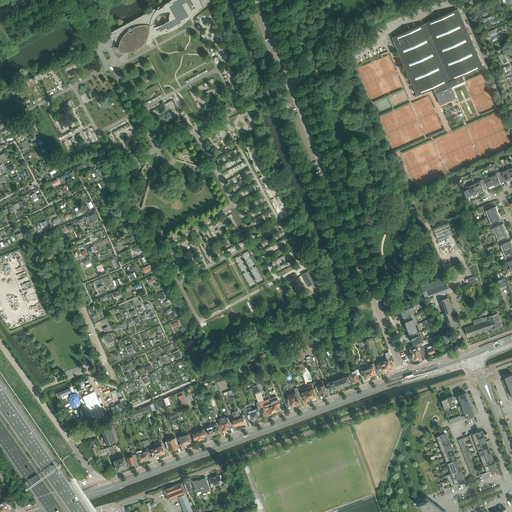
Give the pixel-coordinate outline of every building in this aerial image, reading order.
[(147,39),(147,38),(148,37),(148,36),(149,36),(150,35),(150,36),(151,36),(151,37),(151,38),(152,38),(152,39),(152,40),(152,41),(151,41),(152,41),(152,40),(152,39),(152,38),(152,37),(151,36),(154,35),(157,35),(158,35),(159,35),(161,34),(163,34),(165,33),(167,33),(168,32),(171,31),(173,30),(174,30),(176,29),(178,27),(180,26),(182,25),(184,24),(185,22),(187,20),(188,20),(190,17),(192,16),(193,14),(194,13),(196,12),(197,11),(198,10),(200,9),(202,8),(201,7),(201,8),(199,3),(198,1),(197,0),(171,0),(170,1),(167,3),(165,5),(160,9),(160,8),(159,10),(158,9),(156,10),(155,8),(111,32),(112,35),(115,33),(116,34),(117,33),(118,35),(117,36),(117,37),(114,38),(117,44),(120,44),(119,46),(119,47),(119,48),(119,50),(120,49),(121,49),(122,49),(123,49),(124,49),(125,49),(129,51),(130,51),(132,51),(134,50),(135,50),(136,49),(138,49),(139,48),(140,47),(141,46),(142,45),(143,44),(144,43),(145,42),(146,41),(146,40),(146,41),(146,42),(146,43),(147,43),(147,44),(147,43),(147,42),(147,41),(147,40),(147,39)] [(465,84),(462,76),(483,67),(458,9),(391,38),(417,96),(433,89),(435,93),(440,105),(456,98),(452,90),(465,84)] [(506,181),(511,179),(507,169),(499,172),(503,181),(506,180),(506,181)] [(501,182),(503,181),(499,172),(491,176),(495,186),(501,184),(501,182)] [(490,188),(495,186),(491,176),(483,179),(487,188),(489,187),(490,188)] [(484,190),(487,188),(483,179),(474,183),(479,193),(485,191),(484,190)] [(473,196),(479,193),(474,183),(466,186),(467,190),(464,191),(467,197),(473,194),(473,196)] [(496,206),(495,207),(494,204),(491,205),(490,203),(480,208),(481,209),(484,208),(485,212),(486,211),(488,217),(499,212),(496,206)] [(500,219),(502,218),(499,212),(488,217),(491,222),(489,223),(491,226),(501,221),(500,219)] [(492,229),(491,229),(493,235),(496,234),(506,229),(504,223),(502,224),(501,221),(491,226),(492,229)] [(453,235),(448,223),(433,229),(438,241),(453,235)] [(498,239),(497,240),(498,243),(509,238),(508,236),(509,235),(506,229),(496,234),(498,239)] [(511,242),(511,240),(510,241),(509,238),(498,243),(499,246),(501,245),(503,251),(511,246),(511,242)] [(506,256),(504,257),(506,260),(511,257),(511,246),(503,251),(506,256)] [(147,266),(142,269),(145,274),(150,271),(147,266)] [(310,270),(306,272),(315,288),(319,286),(310,270)] [(448,289),(444,278),(421,286),(425,297),(448,289)] [(505,282),(496,285),(498,291),(508,288),(505,282)] [(442,318),(445,317),(449,329),(458,326),(448,298),(439,301),(444,313),(440,314),(442,318)] [(416,314),(413,306),(414,306),(400,311),(402,314),(403,313),(403,314),(402,315),(403,316),(404,316),(405,318),(416,314)] [(406,321),(405,322),(405,323),(407,323),(407,324),(406,325),(406,327),(419,322),(416,315),(417,314),(416,314),(405,318),(403,319),(404,319),(405,319),(406,321)] [(474,325),(465,328),(468,337),(470,336),(478,333),(488,330),(488,331),(490,332),(491,332),(492,330),(492,329),(502,325),(498,314),(483,319),(482,318),(473,321),(474,325)] [(409,329),(410,331),(408,331),(409,333),(410,332),(411,335),(422,331),(419,323),(420,322),(419,323),(419,322),(406,327),(408,330),(409,329)] [(422,331),(423,331),(423,330),(422,331),(411,335),(410,335),(410,336),(411,335),(412,338),(411,338),(411,340),(413,339),(413,340),(412,341),(413,344),(426,339),(425,339),(422,331)] [(446,333),(443,334),(443,332),(440,333),(441,335),(440,336),(443,344),(445,343),(446,344),(447,343),(448,342),(449,342),(446,333)] [(421,343),(409,347),(414,360),(415,360),(418,359),(418,358),(421,357),(421,356),(425,355),(421,343)] [(294,352),(298,362),(304,360),(303,356),(297,359),(296,355),(294,352)] [(89,353),(84,355),(87,364),(93,361),(89,353)] [(388,360),(382,362),(385,370),(386,370),(386,371),(389,370),(389,369),(391,368),(388,360)] [(376,363),(377,364),(378,368),(377,369),(378,370),(379,370),(380,373),(382,372),(383,372),(385,371),(385,370),(382,362),(382,361),(376,363)] [(373,375),(376,374),(374,369),(376,368),(374,363),(366,366),(370,376),(371,376),(371,377),(373,376),(373,375)] [(361,368),(358,369),(360,374),(363,373),(364,378),(367,377),(368,378),(370,377),(369,376),(370,376),(366,366),(361,368)] [(353,373),(349,374),(352,383),(353,382),(353,383),(356,382),(356,381),(359,380),(357,375),(360,374),(358,369),(352,371),(353,373)] [(228,372),(215,378),(218,384),(231,379),(228,372)] [(347,385),(350,383),(347,376),(341,378),(343,386),(344,386),(345,386),(346,385),(347,385)] [(341,378),(334,381),(337,389),(337,388),(338,389),(340,388),(340,387),(343,386),(341,378)] [(334,381),(327,384),(330,391),(333,390),(334,390),(335,390),(336,389),(337,389),(334,381)] [(307,388),(308,390),(310,398),(311,398),(311,399),(314,398),(314,397),(316,396),(315,393),(317,392),(315,386),(314,383),(311,384),(312,386),(307,388)] [(315,386),(317,392),(319,391),(321,395),(324,394),(325,393),(326,393),(326,392),(324,385),(320,386),(320,384),(315,386)] [(257,385),(252,386),(258,402),(260,407),(264,405),(266,410),(267,409),(269,414),(270,413),(271,413),(273,413),(273,412),(274,412),(270,399),(264,401),(260,392),(259,392),(257,385)] [(288,398),(286,399),(288,403),(289,403),(290,403),(291,406),(294,404),(295,405),(297,404),(297,403),(299,402),(299,401),(301,400),(298,390),(297,388),(297,387),(294,388),(295,392),(287,395),(288,398)] [(307,388),(301,390),(302,392),(305,400),(307,400),(308,400),(310,399),(310,398),(308,390),(307,388)] [(95,391),(83,397),(94,422),(106,417),(95,391)] [(475,415),(466,392),(458,395),(467,418),(475,415)] [(452,395),(447,397),(450,406),(456,404),(454,400),(453,397),(452,395)] [(276,396),(270,399),(274,412),(276,411),(278,411),(279,410),(280,410),(278,405),(280,405),(278,400),(276,396)] [(441,400),(442,402),(442,404),(444,409),(450,406),(447,397),(442,399),(441,400)] [(121,402),(110,407),(114,414),(128,407),(125,400),(124,401),(123,398),(120,399),(121,402)] [(153,403),(150,404),(153,411),(156,410),(159,409),(156,402),(153,403)] [(258,407),(252,409),(255,419),(256,418),(257,419),(258,418),(259,417),(261,416),(259,411),(258,407),(260,407),(258,402),(256,403),(258,407)] [(245,407),(242,408),(244,413),(246,413),(247,415),(249,420),(251,419),(252,420),(253,420),(254,420),(255,419),(252,409),(251,407),(245,409),(245,407)] [(235,411),(240,424),(245,423),(245,422),(243,416),(240,417),(238,410),(235,411)] [(232,412),(234,419),(232,420),(234,426),(235,426),(240,424),(235,411),(232,412)] [(221,419),(218,420),(221,428),(222,428),(224,430),(227,429),(222,417),(220,418),(221,419)] [(211,425),(215,434),(220,432),(217,423),(211,425)] [(102,429),(101,429),(107,445),(108,444),(119,440),(113,425),(102,429)] [(211,425),(206,427),(209,436),(215,434),(211,425)] [(201,430),(198,431),(201,439),(202,439),(203,439),(204,438),(204,437),(206,436),(203,428),(201,429),(201,430)] [(194,432),(192,432),(195,440),(197,440),(198,440),(199,440),(200,440),(200,439),(201,439),(198,431),(195,433),(194,432)] [(472,435),(469,436),(471,441),(483,437),(481,431),(472,435)] [(183,435),(184,437),(187,444),(192,442),(189,433),(183,435)] [(445,433),(436,436),(438,442),(447,438),(445,433)] [(179,434),(177,435),(178,437),(181,446),(187,444),(184,437),(183,435),(180,436),(179,434)] [(175,437),(170,439),(174,449),(175,449),(177,449),(177,448),(179,447),(175,437)] [(471,441),(473,447),(485,442),(483,437),(471,441)] [(449,444),(447,438),(438,442),(440,447),(449,444)] [(170,439),(165,441),(169,451),(171,450),(172,450),(173,450),(173,449),(174,449),(170,439)] [(478,451),(487,447),(485,442),(473,447),(475,452),(478,451)] [(156,447),(159,454),(160,454),(160,455),(162,454),(162,453),(165,452),(162,443),(156,445),(156,447)] [(451,449),(449,444),(440,447),(442,452),(451,449)] [(159,455),(159,454),(156,447),(151,449),(153,457),(156,456),(157,456),(159,455)] [(478,451),(480,456),(489,453),(487,447),(478,451)] [(131,456),(127,458),(129,465),(130,465),(131,466),(133,465),(133,464),(136,463),(135,460),(137,459),(135,454),(134,449),(131,450),(133,455),(130,455),(131,456)] [(453,454),(451,449),(442,452),(444,458),(453,454)] [(137,454),(140,462),(142,461),(143,461),(144,461),(145,460),(142,452),(141,450),(136,452),(137,454)] [(148,450),(142,452),(145,460),(146,460),(148,460),(148,459),(150,458),(148,450)] [(480,456),(482,461),(491,458),(489,453),(480,456)] [(456,460),(453,454),(444,458),(447,463),(456,460)] [(127,467),(126,466),(127,466),(123,456),(113,460),(113,461),(117,472),(120,471),(121,471),(120,469),(123,468),(124,468),(125,468),(126,468),(127,467)] [(482,461),(484,467),(493,463),(491,458),(482,461)] [(458,465),(456,460),(447,463),(449,468),(458,465)] [(486,472),(495,469),(493,463),(484,467),(486,472)] [(460,470),(458,465),(449,468),(451,474),(460,470)] [(460,470),(451,474),(448,475),(450,480),(462,475),(460,470)] [(210,480),(208,480),(211,487),(213,486),(222,483),(219,474),(210,478),(210,480)] [(450,480),(452,486),(464,481),(462,475),(450,480)] [(211,490),(205,477),(198,480),(198,479),(192,481),(196,493),(201,491),(202,494),(211,490)] [(183,482),(182,483),(186,493),(187,493),(187,491),(192,489),(189,480),(187,479),(185,480),(184,482),(183,482)] [(182,483),(164,490),(168,500),(178,496),(184,511),(192,511),(193,511),(192,510),(186,493),(182,483)] [(446,511),(443,510),(428,499),(425,500),(426,501),(418,503),(419,506),(419,507),(425,511),(446,511)] [(0,502),(3,511),(7,511),(9,511),(5,500),(0,502)]
